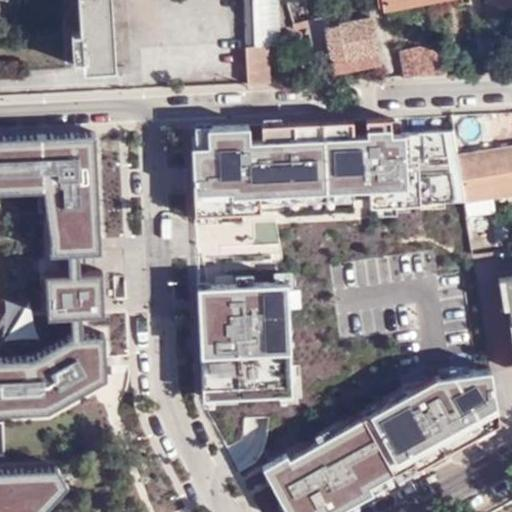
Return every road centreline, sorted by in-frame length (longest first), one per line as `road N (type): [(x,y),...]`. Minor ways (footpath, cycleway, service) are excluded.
road 1 (residential): [(153,107),(163,381),(226,511)]
road 2 (residential): [(153,107),(308,97)]
road 3 (residential): [(0,114),(153,107)]
road 4 (residential): [(382,94),(511,90)]
